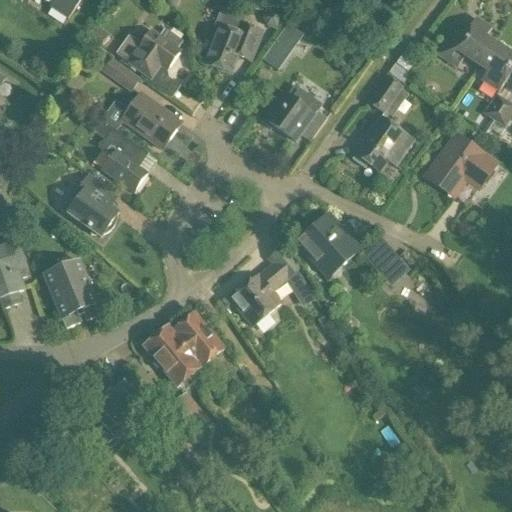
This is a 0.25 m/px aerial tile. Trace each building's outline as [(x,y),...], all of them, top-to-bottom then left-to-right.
[(82,0),(15,0),(21,4),(23,0),(44,0),(53,5),(50,9),(68,22),(82,0)] [(276,31),(283,16),(267,9),(263,19),(267,27),(276,31)] [(251,64),(262,34),(240,25),(242,19),(221,11),(214,29),(219,31),(206,63),(232,73),(238,59),(251,64)] [(479,69),(495,45),(486,39),(491,31),(476,20),(456,50),(446,43),(438,57),(457,69),(464,59),(479,69)] [(288,26),(263,61),(278,72),(303,37),(288,26)] [(98,27),(87,40),(99,49),(110,35),(98,27)] [(162,40),(152,33),(142,47),(129,37),(116,56),(151,82),(161,68),(167,73),(181,54),(177,51),(183,43),(168,32),(162,40)] [(511,73),(511,56),(495,45),(479,69),(487,74),(481,82),(499,94),(511,73)] [(101,74),(130,96),(141,81),(112,60),(101,74)] [(409,73),(397,65),(389,76),(405,86),(412,76),(409,73)] [(52,82),(44,77),(40,84),(48,88),(52,82)] [(388,79),(369,105),(384,116),(402,90),(388,79)] [(241,92),(249,97),(255,89),(247,84),(241,92)] [(264,122),(296,144),(301,137),(310,144),(327,121),(317,114),(322,108),(295,88),(288,98),(283,95),(264,122)] [(57,107),(65,112),(73,101),(66,95),(57,107)] [(181,125),(141,96),(122,123),(162,152),(181,125)] [(494,123),(506,105),(496,98),(484,117),(494,123)] [(511,108),(506,105),(494,123),(504,130),(511,118),(511,108)] [(368,166),(379,174),(388,163),(395,168),(413,143),(380,119),(354,156),(355,157),(352,161),(365,170),(368,166)] [(133,166),(143,152),(102,122),(94,133),(104,142),(99,149),(112,158),(102,172),(134,195),(148,176),(133,166)] [(0,164),(15,142),(0,131),(0,164)] [(466,182),(478,191),(495,167),(483,158),(457,139),(427,180),(454,199),(466,182)] [(0,170),(0,188),(9,180),(0,170)] [(111,209),(118,199),(89,178),(75,198),(72,196),(67,204),(66,206),(66,209),(67,212),(69,215),(68,216),(101,240),(104,237),(108,235),(112,232),(113,230),(116,225),(117,223),(117,218),(119,215),(111,209)] [(58,181),(49,180),(48,203),(57,203),(58,181)] [(359,253),(327,217),(297,244),(329,280),(359,253)] [(0,249),(0,301),(3,313),(20,307),(17,297),(23,295),(20,283),(28,280),(25,269),(26,269),(18,243),(0,249)] [(258,278),(272,294),(287,282),(300,270),(282,250),(269,262),(273,266),(258,278)] [(80,263),(44,278),(62,322),(63,321),(66,330),(81,324),(78,315),(83,313),(87,322),(101,316),(97,307),(98,307),(80,263)] [(272,294),(258,278),(230,301),(253,329),(281,305),(272,294)] [(190,379),(192,378),(225,351),(195,315),(173,333),(187,350),(183,352),(186,356),(177,363),(190,379)] [(326,317),(318,322),(324,331),(332,326),(326,317)] [(187,350),(173,333),(169,328),(144,348),(177,390),(181,386),(186,391),(196,383),(192,378),(190,379),(177,363),(186,356),(183,352),(187,350)] [(108,445),(114,440),(117,444),(150,415),(124,385),(91,415),(104,429),(99,434),(108,445)] [(156,421),(177,448),(208,424),(187,397),(156,421)] [(194,452),(185,441),(177,448),(185,459),(194,452)] [(240,455),(246,450),(242,444),(236,449),(240,455)]
